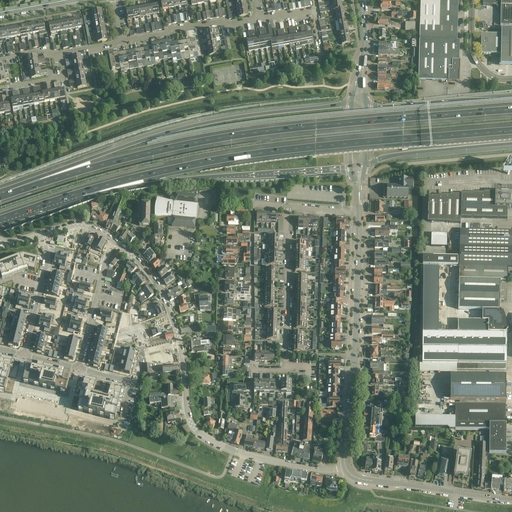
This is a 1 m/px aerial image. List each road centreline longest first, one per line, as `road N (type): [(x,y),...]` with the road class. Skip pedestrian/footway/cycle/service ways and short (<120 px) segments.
road 1 (motorway): [(511,110),(242,135),(125,158),(12,193)]
road 2 (motorway): [(80,192),(239,156),(511,131)]
road 3 (motorway): [(350,104),(167,133),(23,182),(12,193)]
road 4 (motorway): [(80,192),(350,166)]
road 5 (tertiary): [(345,467),(359,212)]
road 6 (residential): [(345,467),(274,461),(196,430),(180,346)]
road 7 (residential): [(251,370),(252,203),(286,208)]
road 8 (tertiary): [(511,500),(364,479),(345,467)]
road 9 (residential): [(285,370),(286,208)]
road 10 (motorway): [(364,164),(511,142)]
road 11 (motorway): [(511,98),(366,110)]
road 12 (residential): [(256,18),(120,42)]
road 13 (residential): [(78,368),(114,239)]
road 14 (residential): [(180,346),(153,280),(114,239)]
road 15 (residential): [(24,355),(46,263),(41,234)]
